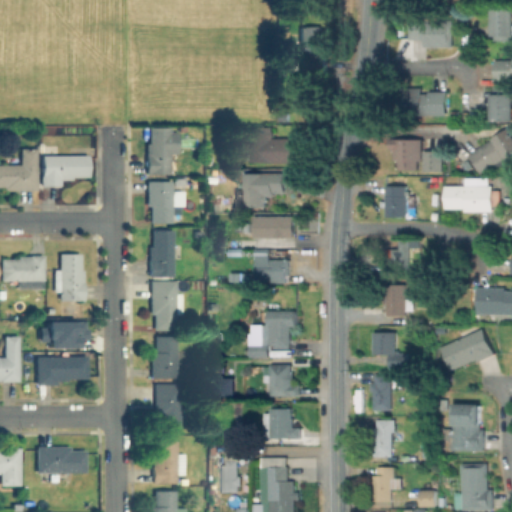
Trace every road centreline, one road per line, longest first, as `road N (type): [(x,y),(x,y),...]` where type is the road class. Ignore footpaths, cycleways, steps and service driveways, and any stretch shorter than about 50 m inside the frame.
road 1 (tertiary): [(369,0),(337,228),(336,511)]
road 2 (residential): [(114,127),(116,511)]
